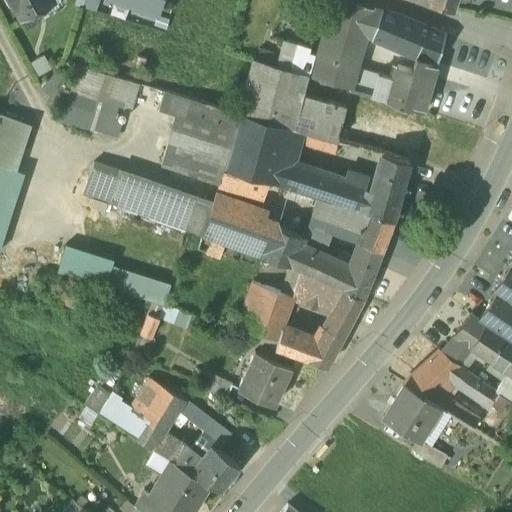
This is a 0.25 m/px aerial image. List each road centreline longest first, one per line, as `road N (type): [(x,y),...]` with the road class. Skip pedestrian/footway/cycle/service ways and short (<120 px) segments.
road 1 (residential): [(511,141),(473,223),(245,511)]
road 2 (residential): [(511,39),(386,0)]
